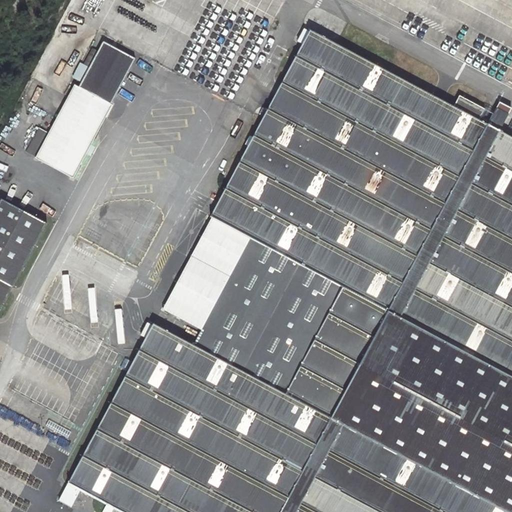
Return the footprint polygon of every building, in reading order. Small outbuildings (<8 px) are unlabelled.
[(299,45),(306,33),(301,30),(295,43),(299,45)] [(251,239),(387,312),(486,126),(335,46),(307,31),(306,33),(299,45),(261,118),(210,216),(214,219),(251,239)] [(106,42),(81,89),(112,105),(137,59),(106,42)] [(112,105),(81,89),(74,85),(57,117),(36,157),(73,177),(112,105)] [(510,109),(498,103),(486,126),(498,133),(510,109)] [(486,126),(387,312),(511,379),(511,140),(498,133),(486,126)] [(3,203),(0,207),(0,313),(47,227),(3,203)] [(206,326),(251,239),(214,219),(167,305),(206,326)] [(194,349),(330,421),(387,312),(251,239),(206,326),(194,349)] [(511,511),(511,379),(387,312),(330,421),(502,511),(511,511)] [(143,341),(150,328),(145,326),(138,339),(143,341)] [(79,492),(117,511),(281,511),(330,421),(194,349),(150,327),(150,328),(143,341),(66,485),(79,492)] [(502,511),(330,421),(281,511),(502,511)] [(66,485),(57,503),(70,510),(79,492),(66,485)]
